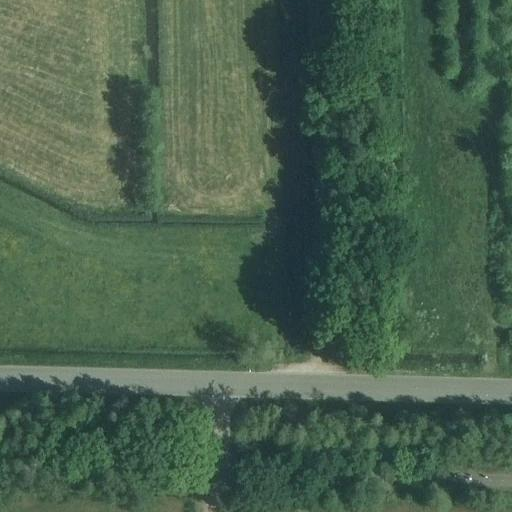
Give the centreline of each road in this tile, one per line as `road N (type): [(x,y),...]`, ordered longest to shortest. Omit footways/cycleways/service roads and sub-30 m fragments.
road 1 (tertiary): [(511,392),(219,384)]
road 2 (tertiary): [(219,384),(0,377)]
road 3 (unclassified): [(216,511),(219,384)]
